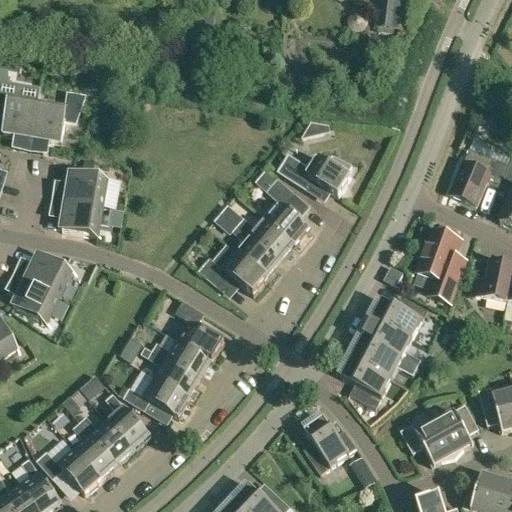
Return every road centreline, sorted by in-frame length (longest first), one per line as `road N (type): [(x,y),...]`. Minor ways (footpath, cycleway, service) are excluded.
road 1 (residential): [(258,341),(168,282),(117,261),(20,241)]
road 2 (residential): [(98,511),(200,423),(258,341)]
road 3 (residential): [(304,381),(408,204)]
road 4 (residential): [(186,511),(304,381)]
road 5 (residential): [(408,204),(470,43)]
road 6 (residential): [(258,341),(342,216)]
road 7 (residential): [(304,381),(360,437),(395,496)]
road 8 (residential): [(395,496),(511,450)]
